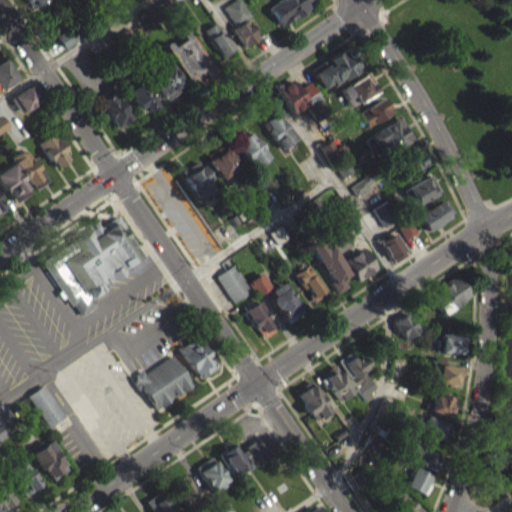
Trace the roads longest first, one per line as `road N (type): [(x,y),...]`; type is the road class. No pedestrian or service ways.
road 1 (residential): [(346,511),(0,7)]
road 2 (secondary): [(69,511),(511,211)]
road 3 (secondary): [(370,0),(0,250)]
road 4 (residential): [(447,511),(480,398),(484,226)]
road 5 (tertiary): [(484,226),(409,81),(353,0)]
